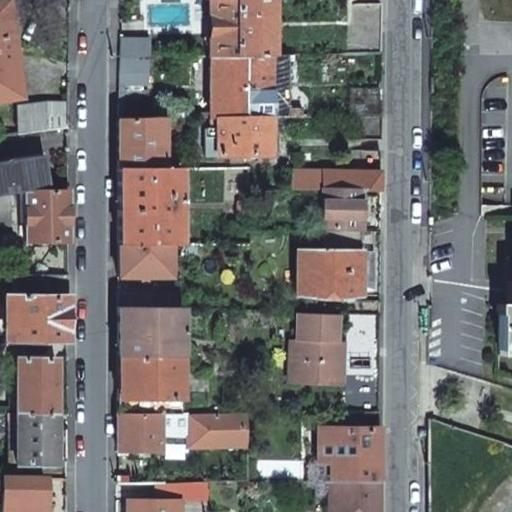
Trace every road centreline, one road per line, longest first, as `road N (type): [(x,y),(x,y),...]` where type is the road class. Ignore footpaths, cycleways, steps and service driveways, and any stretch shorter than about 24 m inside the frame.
road 1 (residential): [(95,0),(89,511)]
road 2 (residential): [(400,0),(396,511)]
